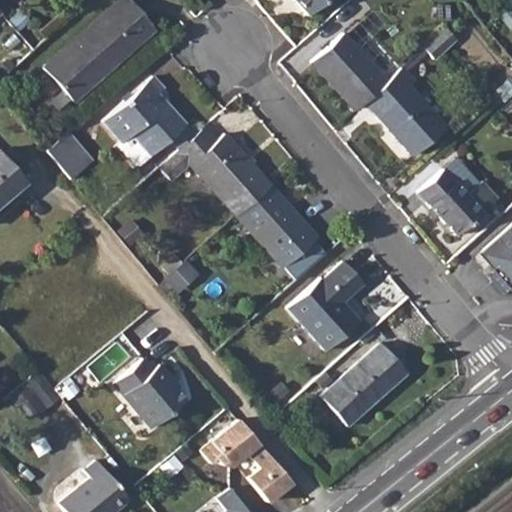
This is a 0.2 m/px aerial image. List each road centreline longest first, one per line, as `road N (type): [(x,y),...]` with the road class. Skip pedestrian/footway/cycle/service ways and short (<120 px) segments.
road 1 (residential): [(230,52),(511,383)]
road 2 (unknown): [(314,511),(68,181)]
road 3 (tertiary): [(359,511),(511,387)]
